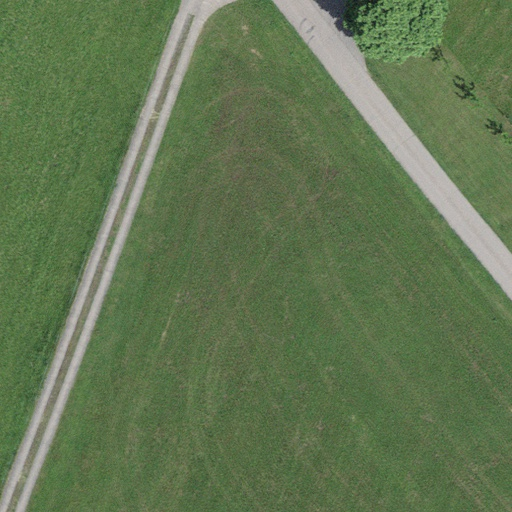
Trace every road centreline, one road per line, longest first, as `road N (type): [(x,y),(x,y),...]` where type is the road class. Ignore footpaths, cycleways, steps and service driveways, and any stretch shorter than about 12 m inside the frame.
road 1 (unclassified): [(209,0),(25,511)]
road 2 (unclassified): [(289,0),(511,280)]
